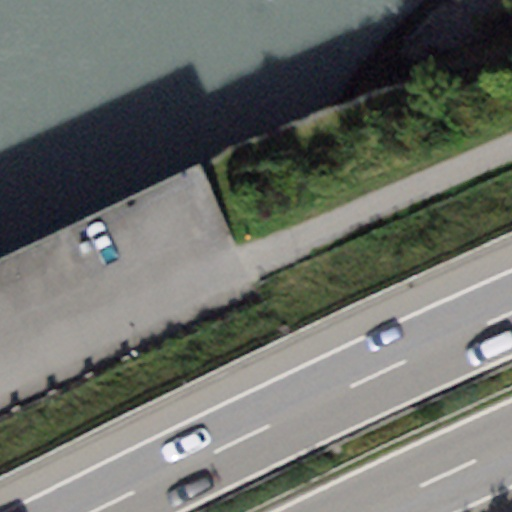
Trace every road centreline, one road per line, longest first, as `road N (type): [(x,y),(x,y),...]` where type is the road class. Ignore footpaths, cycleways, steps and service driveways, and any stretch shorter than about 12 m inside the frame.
road 1 (unclassified): [(0,388),(311,231),(511,156)]
road 2 (motorway): [(511,315),(97,511)]
road 3 (motorway): [(368,511),(511,444)]
